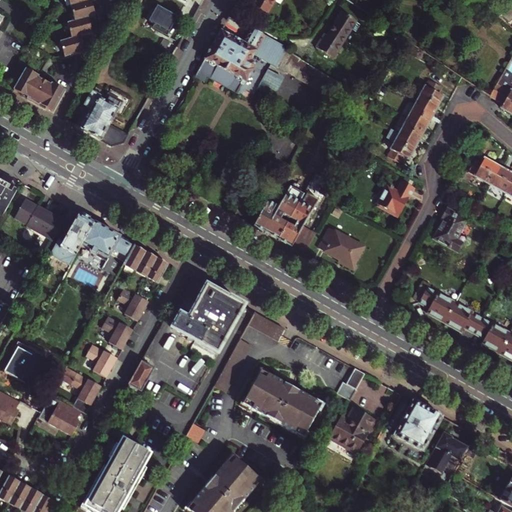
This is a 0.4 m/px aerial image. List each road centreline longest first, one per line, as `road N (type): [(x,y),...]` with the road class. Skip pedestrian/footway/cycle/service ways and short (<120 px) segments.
road 1 (secondary): [(110,198),(511,423)]
road 2 (residential): [(369,325),(434,198),(434,158),(457,118),(481,116),(511,140)]
road 3 (secondary): [(369,325),(118,184)]
road 4 (residential): [(118,184),(220,0)]
road 5 (secondary): [(511,404),(369,325)]
road 6 (residential): [(41,142),(102,35),(104,0)]
road 7 (secondary): [(0,138),(110,198)]
